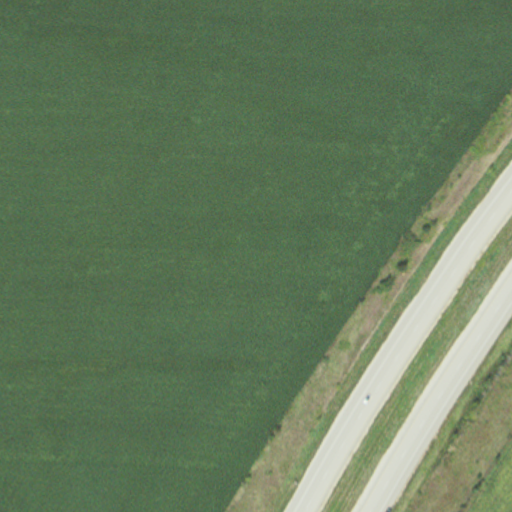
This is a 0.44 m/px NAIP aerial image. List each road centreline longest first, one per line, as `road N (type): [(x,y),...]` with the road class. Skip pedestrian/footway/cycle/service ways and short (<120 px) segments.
road 1 (trunk): [(511,200),(391,371),(306,511)]
road 2 (trunk): [(372,511),(511,297)]
